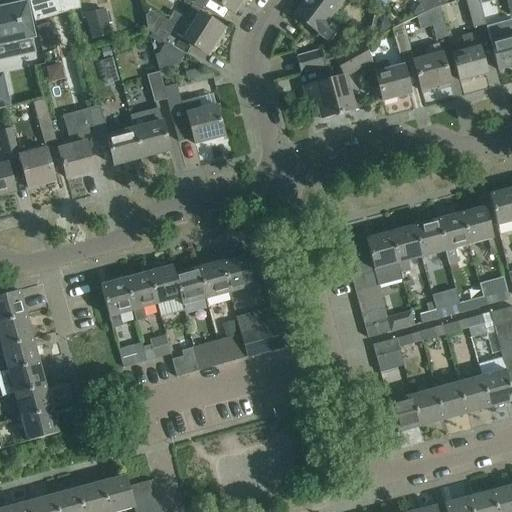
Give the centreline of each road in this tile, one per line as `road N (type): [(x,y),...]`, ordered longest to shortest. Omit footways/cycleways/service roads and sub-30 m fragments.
road 1 (residential): [(511,440),(394,471),(353,452),(294,233),(294,207),(279,177)]
road 2 (residential): [(41,261),(122,238),(143,211),(279,177)]
road 3 (residential): [(279,177),(435,134),(461,146),(511,133)]
road 4 (residential): [(279,177),(251,49),(275,0)]
